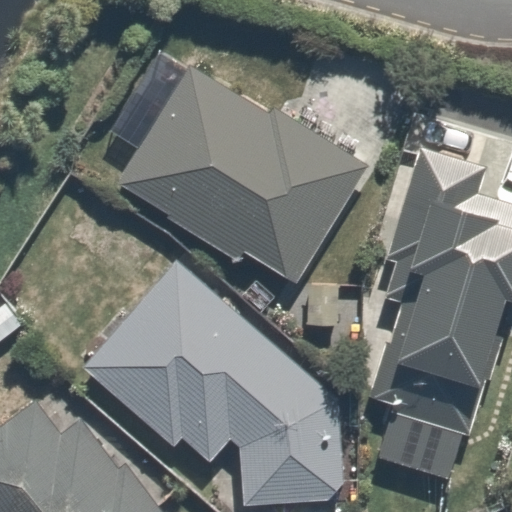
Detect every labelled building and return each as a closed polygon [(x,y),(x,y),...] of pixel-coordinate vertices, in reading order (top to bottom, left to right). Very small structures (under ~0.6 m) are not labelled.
[(178,46),(103,162),(279,275),(354,159),(178,46)] [(474,155),(410,138),(382,250),(395,253),(371,344),(466,368),(490,276),(511,281),(511,208),(464,196),(474,155)] [(326,383),(164,249),(73,359),(166,436),(174,426),(202,449),(223,424),(228,428),(231,493),(330,489),(326,383)] [(0,511),(155,511),(78,408),(54,425),(27,388),(0,408),(0,511)] [(454,419),(379,399),(364,454),(439,474),(454,419)]
